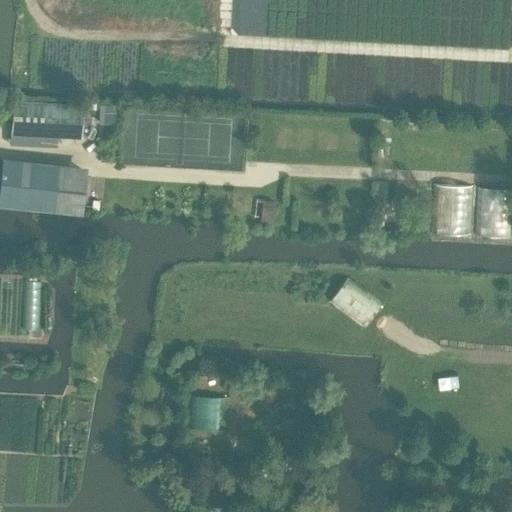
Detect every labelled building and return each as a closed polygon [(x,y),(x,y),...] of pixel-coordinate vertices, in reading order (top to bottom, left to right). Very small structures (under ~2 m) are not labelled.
[(12,101),(10,134),(81,137),(83,105),(12,101)] [(0,174),(0,202),(25,204),(78,209),(81,169),(1,161),(0,174)] [(432,184),(430,232),(470,234),(472,186),(432,184)] [(511,187),(476,186),(474,234),(511,235),(511,187)] [(263,200),(261,217),(272,219),(274,201),(263,200)] [(347,276),(329,301),(365,326),(382,301),(347,276)] [(300,452),(286,452),(286,462),(286,465),(286,466),(300,466),(300,452)] [(262,466),(258,468),(260,474),(264,472),(266,477),(279,471),(278,467),(286,465),(286,462),(284,455),(274,458),(261,463),(262,466)]
